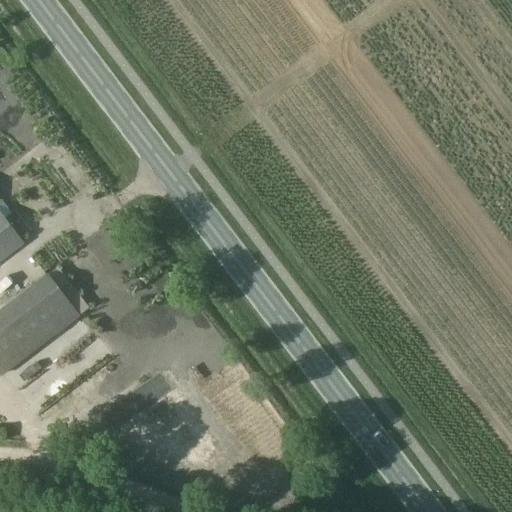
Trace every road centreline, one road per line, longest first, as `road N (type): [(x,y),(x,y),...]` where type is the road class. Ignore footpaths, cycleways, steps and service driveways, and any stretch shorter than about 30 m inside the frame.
road 1 (primary): [(426,511),(37,0)]
road 2 (track): [(150,511),(0,459)]
